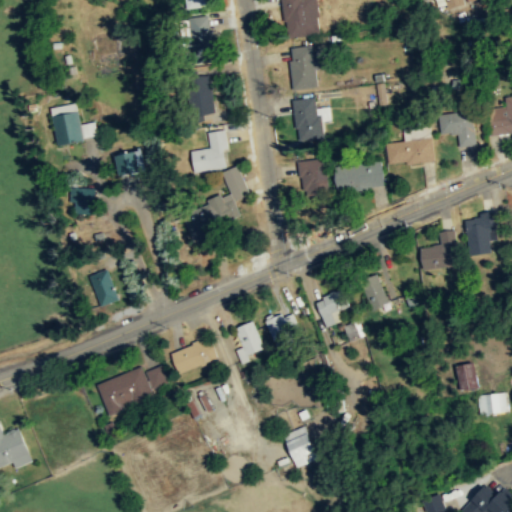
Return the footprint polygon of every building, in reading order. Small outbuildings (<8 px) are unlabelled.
[(181,0),(183,9),(209,5),(208,0),(181,0)] [(281,0),(282,31),(318,30),(317,0),(281,0)] [(210,18),(188,18),(188,56),(210,56),(210,18)] [(291,46),(292,87),(318,87),(317,45),(291,46)] [(212,76),(190,75),(189,117),(212,117),(212,76)] [(373,82),(374,105),(384,104),(383,82),(373,82)] [(318,96),(292,99),(297,141),(323,138),(318,96)] [(511,131),(511,96),(503,97),(504,107),(484,109),(487,135),(511,131)] [(85,139),(79,109),(53,114),(58,144),(85,139)] [(448,113),(449,147),(475,146),(473,112),(448,113)] [(228,168),(223,131),(207,133),(209,149),(191,151),(194,172),(228,168)] [(432,138),(386,143),(388,165),(435,161),(432,138)] [(145,171),(141,150),(115,155),(119,176),(145,171)] [(324,158),(298,161),(303,196),(329,192),(324,158)] [(335,168),(338,193),(385,186),(381,161),(335,168)] [(239,216),(232,201),(244,195),(232,170),(221,176),(229,192),(180,215),(191,239),(239,216)] [(71,188),(71,216),(95,216),(95,188),(71,188)] [(496,239),(496,216),(468,216),(468,254),(490,254),(490,239),(496,239)] [(420,248),(422,270),(457,267),(454,231),(438,232),(440,246),(420,248)] [(117,300),(108,271),(91,277),(100,306),(117,300)] [(389,305),(378,275),(360,282),(371,312),(389,305)] [(409,305),(422,300),(417,288),(404,292),(409,305)] [(337,313),(350,307),(342,289),(314,302),(326,327),(341,321),(337,313)] [(278,353),(294,346),(280,314),(264,321),(278,353)] [(240,361),(264,351),(252,321),(235,328),(243,349),(237,351),(240,361)] [(217,359),(210,339),(170,354),(177,374),(217,359)] [(455,366),(460,391),(479,387),(473,362),(455,366)] [(154,400),(150,389),(167,384),(161,363),(98,384),(108,415),(154,400)] [(476,394),(478,413),(508,411),(506,391),(476,394)] [(185,401),(190,418),(205,413),(200,397),(185,401)] [(33,459),(19,426),(4,433),(0,421),(0,466),(13,461),(16,467),(33,459)] [(309,440),(303,424),(284,433),(282,434),(288,449),(293,459),(296,466),(312,459),(317,456),(309,440)] [(496,495),(483,484),(459,510),(461,511),(511,511),(511,497),(502,488),(496,495)]
